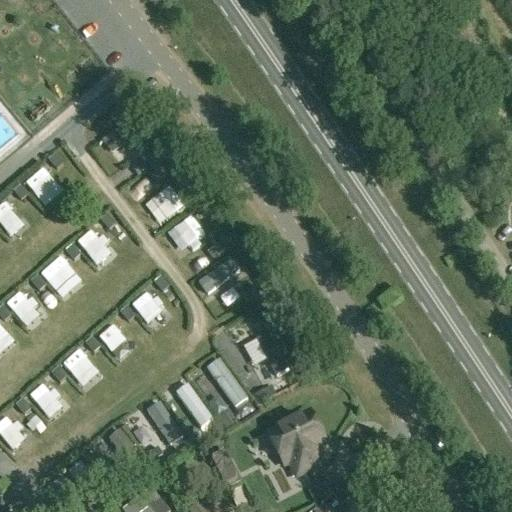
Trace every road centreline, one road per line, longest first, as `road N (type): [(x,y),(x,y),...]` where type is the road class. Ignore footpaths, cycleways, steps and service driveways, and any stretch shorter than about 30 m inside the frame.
road 1 (unclassified): [(455,511),(354,325),(117,0)]
road 2 (secondary): [(511,415),(233,0)]
road 3 (unclassified): [(511,282),(331,0)]
